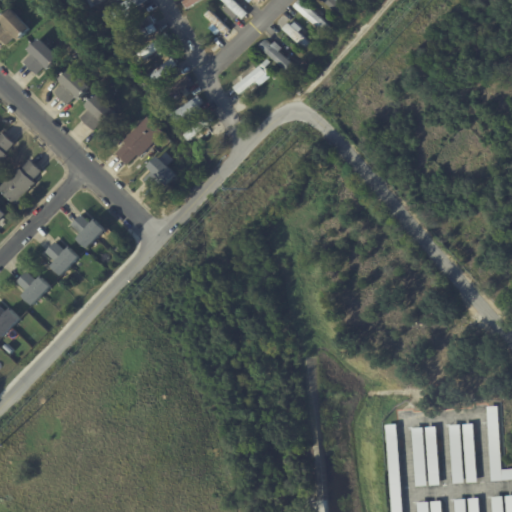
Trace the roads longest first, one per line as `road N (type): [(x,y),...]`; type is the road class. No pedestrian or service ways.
road 1 (residential): [(292,109),(270,119),(0,397)]
road 2 (residential): [(511,339),(324,126),(292,109)]
road 3 (residential): [(202,66),(163,0),(247,33),(202,66)]
road 4 (residential): [(0,84),(155,236)]
road 5 (residential): [(89,168),(0,257)]
